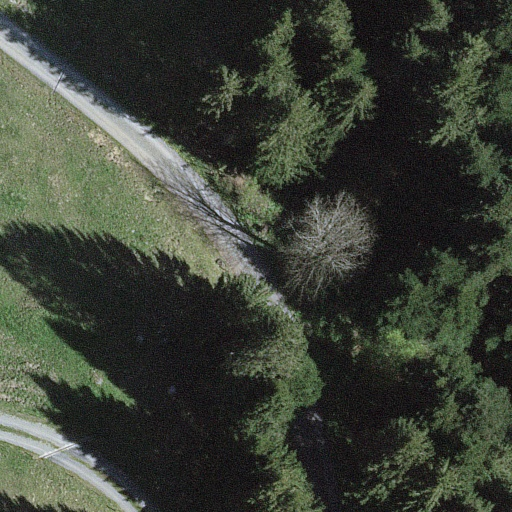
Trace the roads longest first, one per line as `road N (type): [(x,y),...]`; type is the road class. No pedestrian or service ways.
road 1 (track): [(0,26),(65,75),(187,190),(270,282),(312,375),(334,511)]
road 2 (track): [(0,430),(78,461),(144,511)]
